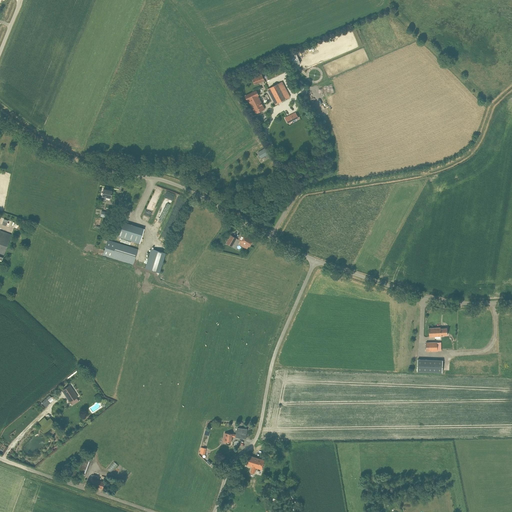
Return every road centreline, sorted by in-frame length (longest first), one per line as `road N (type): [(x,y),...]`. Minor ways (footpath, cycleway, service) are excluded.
road 1 (unclassified): [(311,260),(164,178),(63,156),(0,117)]
road 2 (unclassified): [(211,511),(224,474),(255,433),(268,361),(311,260)]
road 3 (unclassified): [(511,303),(420,299),(311,260)]
